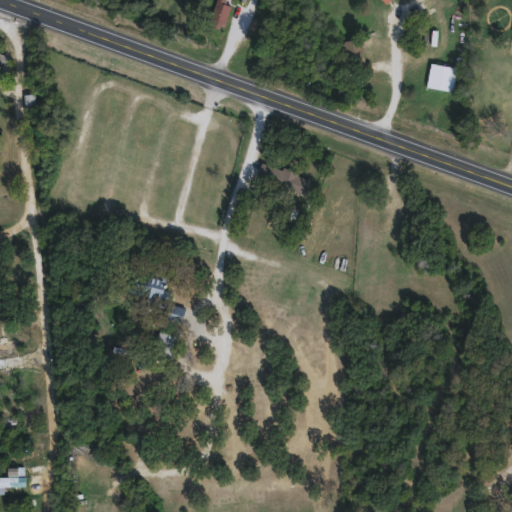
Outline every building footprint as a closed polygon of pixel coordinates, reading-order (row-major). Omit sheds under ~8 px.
[(208,23),(218,0),(231,6),(221,29),(208,23)] [(346,38),(364,38),(364,61),(346,61),(346,38)] [(0,52),(9,55),(3,77),(0,76),(0,52)] [(453,91),(427,86),(431,62),(458,67),(453,91)] [(257,182),(262,162),(311,175),(305,195),(257,182)] [(160,306),(126,292),(133,277),(148,284),(152,275),(169,283),(160,306)] [(182,322),(167,316),(173,301),(188,308),(182,322)] [(171,360),(152,354),(159,330),(178,336),(171,360)] [(0,339),(20,339),(20,366),(0,366),(0,339)] [(0,476),(26,476),(26,485),(0,485),(0,476)]
